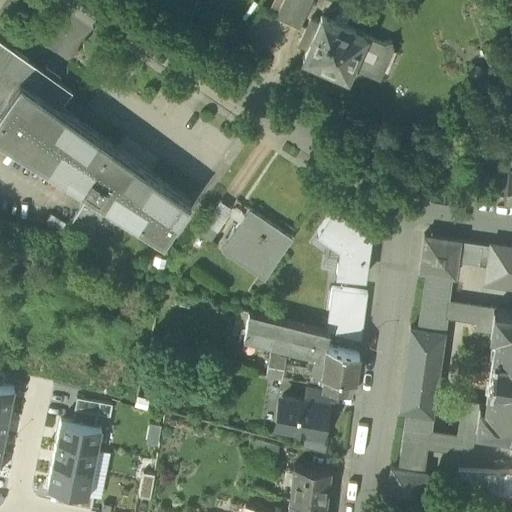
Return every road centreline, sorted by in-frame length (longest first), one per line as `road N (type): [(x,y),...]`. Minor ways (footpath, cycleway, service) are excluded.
road 1 (residential): [(103,0),(406,209)]
road 2 (residential): [(406,209),(363,511)]
road 3 (residential): [(15,511),(39,390)]
